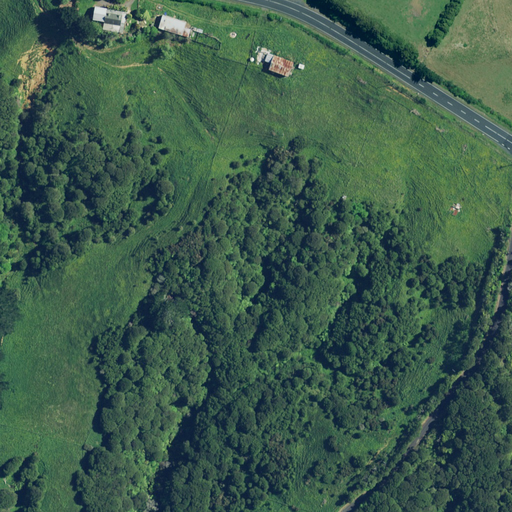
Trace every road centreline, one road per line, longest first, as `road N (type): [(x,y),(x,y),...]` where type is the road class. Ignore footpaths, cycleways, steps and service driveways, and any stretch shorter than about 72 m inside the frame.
road 1 (unclassified): [(511,258),(481,352),(351,511)]
road 2 (unclassified): [(269,0),(329,27),(511,142)]
